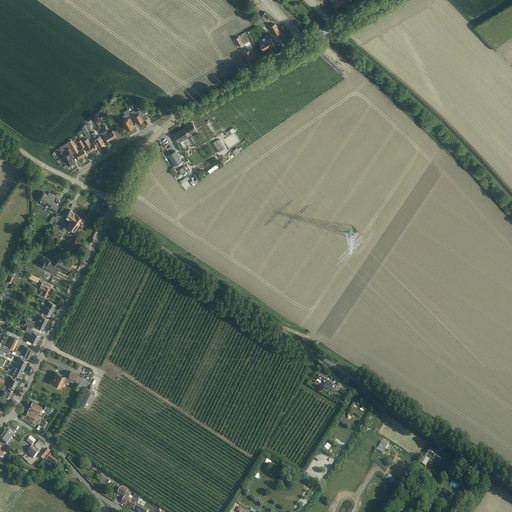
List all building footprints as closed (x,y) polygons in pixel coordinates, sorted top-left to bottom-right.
[(331,0),(336,8),(347,2),(345,0),(331,0)] [(275,23),(270,26),(275,35),(280,32),(275,23)] [(235,39),(239,46),(243,44),(239,37),(235,39)] [(271,38),(260,44),(264,50),(274,44),(271,38)] [(245,52),(249,59),(254,56),(250,49),(251,49),(248,44),(245,45),(247,48),(246,49),(247,51),(245,52)] [(133,111),(130,112),(137,123),(147,118),(141,108),(134,112),(133,111)] [(123,116),(124,118),(131,114),(128,109),(123,112),(125,114),(123,116)] [(129,117),(122,121),(127,130),(128,129),(128,130),(130,129),(129,128),(134,126),(132,123),(129,117)] [(196,129),(193,123),(171,136),(176,144),(189,136),(188,134),(196,129)] [(87,138),(91,137),(84,125),(81,128),(87,138)] [(108,134),(106,132),(107,131),(104,126),(101,128),(100,129),(107,141),(115,137),(112,131),(108,134)] [(100,136),(97,137),(94,132),(91,134),(99,147),(104,143),(100,136)] [(97,148),(94,142),(91,144),(88,138),(83,141),(86,146),(85,147),(88,152),(97,148)] [(74,154),(75,154),(78,158),(86,154),(83,149),(80,150),(80,149),(77,150),(72,141),(68,143),(74,154)] [(68,153),(62,157),(67,165),(74,160),(73,157),(75,156),(68,144),(67,142),(63,145),(64,147),(68,153)] [(175,151),(168,155),(175,166),(182,162),(175,151)] [(217,160),(206,168),(210,173),(221,165),(217,160)] [(184,178),(186,177),(183,173),(178,177),(185,186),(188,183),(184,178)] [(44,204),(44,205),(54,212),(58,206),(52,202),(54,198),(51,196),(51,195),(48,193),(47,194),(43,192),(38,200),(44,204)] [(68,213),(65,217),(70,220),(67,225),(70,228),(69,230),(73,233),(74,230),(74,231),(79,223),(80,224),(83,219),(76,214),(70,210),(68,213)] [(55,255),(52,262),(55,264),(54,266),(66,272),(71,263),(55,255)] [(54,266),(55,264),(52,262),(51,262),(51,261),(47,258),(42,269),(54,275),(57,269),(54,267),(54,266)] [(45,272),(42,278),(48,281),(51,275),(45,272)] [(40,294),(39,296),(45,299),(51,287),(42,283),(39,289),(43,291),(42,295),(40,294)] [(47,302),(42,311),(50,315),(55,304),(49,301),(48,302),(47,302)] [(36,326),(43,330),(48,319),(41,316),(36,326)] [(29,339),(28,339),(28,340),(36,344),(40,335),(33,332),(29,339)] [(7,334),(3,344),(6,345),(14,349),(19,339),(11,335),(7,334)] [(2,346),(0,350),(0,353),(2,355),(4,352),(8,354),(10,350),(2,346)] [(23,348),(21,354),(29,358),(33,350),(28,347),(24,346),(23,348)] [(8,368),(7,371),(19,377),(23,369),(27,361),(20,358),(15,368),(13,367),(11,370),(8,368)] [(88,380),(70,371),(67,378),(56,373),(51,383),(60,387),(63,381),(68,383),(70,379),(84,387),(88,380)] [(317,379),(325,384),(324,387),(329,390),(329,389),(333,392),(335,390),(338,391),(340,388),(337,387),(333,384),(333,383),(320,375),(317,379)] [(10,377),(6,385),(14,389),(18,381),(10,377)] [(0,388),(0,393),(9,398),(13,390),(3,385),(2,389),(0,388)] [(87,408),(94,394),(84,390),(76,405),(82,407),(82,406),(87,408)] [(43,407),(32,402),(28,408),(39,414),(43,407)] [(46,404),(43,410),(50,413),(51,411),(53,412),(54,409),(52,408),(52,407),(46,404)] [(27,410),(25,416),(30,418),(30,419),(38,423),(41,418),(36,415),(27,410)] [(9,427),(5,433),(11,437),(12,436),(13,435),(15,432),(9,427)] [(0,439),(6,444),(11,437),(5,433),(0,439)] [(31,445),(36,441),(31,437),(27,441),(31,445)] [(38,439),(34,444),(39,449),(44,444),(38,439)] [(381,442),(377,450),(383,453),(385,449),(387,445),(381,442)] [(34,458),(37,455),(40,452),(34,446),(28,452),(34,458)] [(44,460),(50,452),(46,449),(40,457),(43,460),(44,460)] [(427,455),(426,454),(424,456),(430,460),(431,458),(438,463),(442,458),(430,451),(427,455)] [(59,468),(63,463),(51,454),(47,459),(59,468)] [(103,481),(106,477),(99,472),(96,476),(103,481)] [(128,498),(129,496),(130,495),(130,493),(121,488),(118,493),(125,497),(124,499),(121,503),(128,507),(133,498),(132,500),(128,498)] [(139,502),(133,498),(128,507),(134,510),(137,511),(147,511),(148,511),(137,504),(139,502)]
